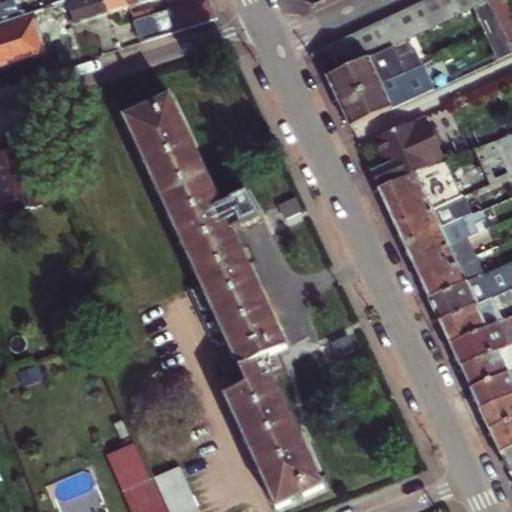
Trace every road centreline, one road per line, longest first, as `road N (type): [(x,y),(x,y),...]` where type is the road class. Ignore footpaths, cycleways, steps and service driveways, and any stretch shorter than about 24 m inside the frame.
road 1 (residential): [(470,478),(270,45)]
road 2 (residential): [(0,105),(259,21)]
